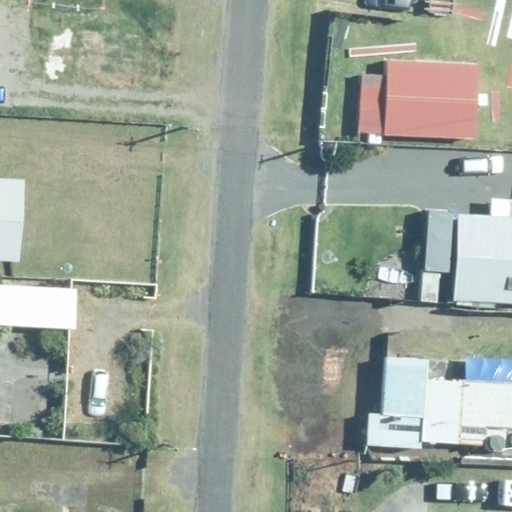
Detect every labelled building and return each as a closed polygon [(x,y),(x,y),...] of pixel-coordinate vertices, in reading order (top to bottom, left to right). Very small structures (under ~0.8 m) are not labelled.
[(0,0),(0,86),(21,87),(22,23),(40,23),(40,0),(0,0)] [(474,60),(381,59),(381,75),(351,74),(351,136),(473,137),(474,60)] [(19,176),(0,174),(0,257),(14,258),(19,176)] [(511,193),(483,193),(482,213),(448,212),(445,299),(511,301),(511,193)] [(71,285),(0,282),(0,325),(70,328),(71,285)] [(362,407),(362,442),(511,441),(511,368),(508,368),(508,376),(423,376),(423,354),(376,354),(376,407),(362,407)]
